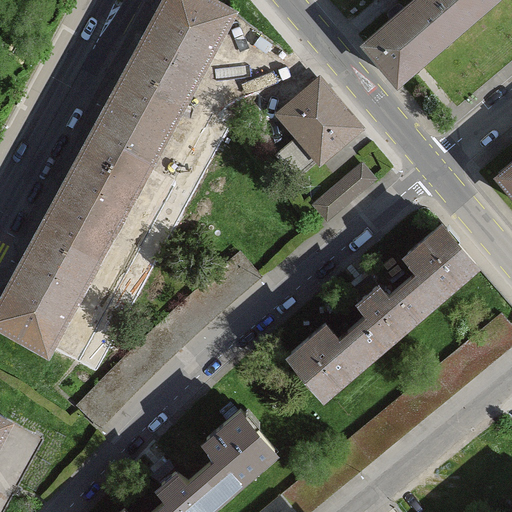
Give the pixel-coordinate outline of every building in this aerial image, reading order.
[(194,93),(236,16),(207,0),(164,0),(132,59),(194,93)] [(462,27),(438,0),(411,0),(364,40),(398,81),(462,27)] [(494,0),(438,0),(462,27),(494,0)] [(147,177),(194,93),(132,59),(86,144),(147,177)] [(357,125),(319,77),(275,112),(312,160),(357,125)] [(101,260),(147,177),(86,144),(40,227),(101,260)] [(511,152),(496,167),(511,185),(511,152)] [(362,160),(314,201),(327,216),(375,176),(362,160)] [(312,395),(467,263),(426,214),(386,248),(399,264),(375,285),(363,271),(338,293),(350,306),(324,328),(313,316),(273,350),(312,395)] [(0,315),(55,345),(101,260),(40,227),(0,298),(0,315)] [(241,254),(79,405),(104,430),(262,275),(241,254)] [(511,326),(502,314),(282,492),(299,511),(303,511),(511,342),(511,326)] [(208,511),(278,453),(236,404),(196,438),(210,454),(185,475),(174,461),(148,483),(160,496),(141,511),(128,511),(124,506),(116,511),(208,511)] [(0,456),(15,429),(0,420),(0,456)] [(299,511),(282,492),(258,511),(299,511)]
